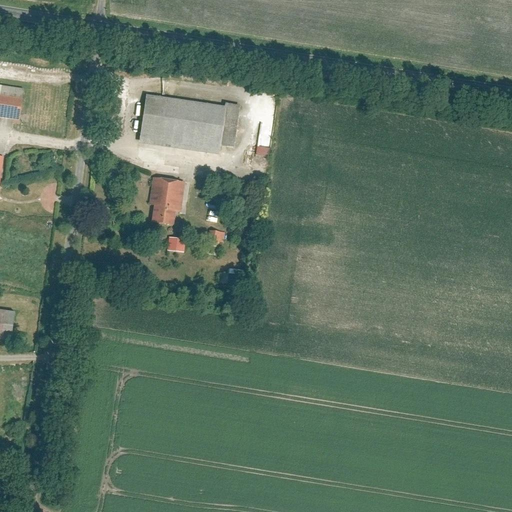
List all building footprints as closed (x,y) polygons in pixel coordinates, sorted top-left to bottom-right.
[(0,86),(0,118),(18,121),(23,90),(0,86)] [(137,144),(216,156),(218,146),(234,149),(240,106),(223,104),(223,107),(145,95),(137,144)] [(272,156),(274,147),(260,144),(258,153),(272,156)] [(171,226),(173,211),(179,212),(184,183),(150,177),(145,207),(150,208),(148,222),(171,226)] [(170,252),(187,252),(188,238),(170,238),(170,252)] [(15,313),(0,311),(0,340),(11,342),(15,313)]
